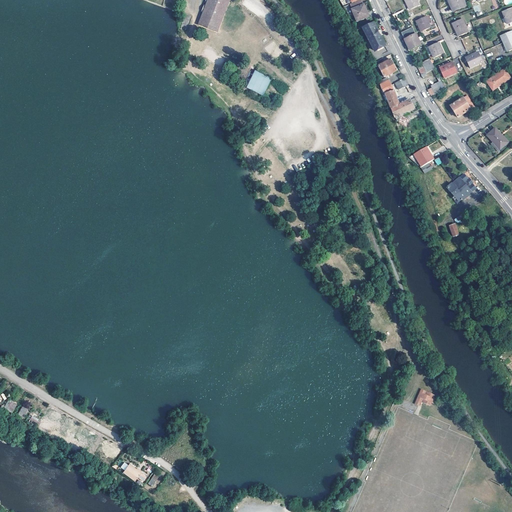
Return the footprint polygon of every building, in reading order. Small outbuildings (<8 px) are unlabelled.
[(230,0),(209,0),(200,25),(218,32),(230,0)] [(369,17),(361,0),(357,0),(351,3),(349,4),(356,21),(369,17)] [(419,4),(416,0),(404,0),(408,9),(419,4)] [(465,6),(462,0),(450,0),(448,1),(453,11),(465,6)] [(473,6),(476,16),(482,14),(479,4),(473,6)] [(511,8),(502,13),(507,24),(511,21),(511,8)] [(430,26),(426,16),(416,21),(420,31),(430,26)] [(468,31),(462,19),(452,23),(458,36),(468,31)] [(373,23),(361,27),(371,51),(383,46),(378,36),(377,35),(376,32),(377,31),(373,23)] [(416,37),(412,27),(401,33),(409,51),(421,45),(416,37)] [(511,49),(511,31),(511,30),(500,35),(507,52),(511,49)] [(444,52),(439,42),(429,47),(434,57),(444,52)] [(483,62),(479,52),(467,58),(471,68),(483,62)] [(432,64),(429,58),(414,65),(420,78),(425,75),(426,74),(425,72),(434,68),(432,64)] [(396,70),(391,59),(378,66),(384,77),(396,70)] [(457,72),(453,62),(440,68),(445,78),(457,72)] [(510,78),(504,69),(486,81),(492,90),(510,78)] [(268,77),(257,71),(255,73),(249,86),(261,92),(268,77)] [(444,89),(438,76),(436,77),(439,81),(430,86),(432,88),(428,90),(431,96),(444,89)] [(403,87),(399,80),(394,82),(398,89),(403,87)] [(383,87),(385,94),(390,109),(391,108),(398,105),(394,91),(390,84),(383,87)] [(474,107),(466,95),(450,106),(457,117),(474,107)] [(400,104),(403,111),(404,112),(414,108),(410,100),(400,104)] [(403,111),(400,104),(398,105),(391,108),(394,116),(403,111)] [(506,143),(494,129),(486,135),(491,142),(497,150),(506,143)] [(497,150),(491,142),(489,144),(495,151),(497,150)] [(433,159),(426,147),(414,154),(421,167),(433,159)] [(444,160),(442,156),(435,160),(438,164),(444,160)] [(337,179),(332,167),(325,170),(331,182),(337,179)] [(477,188),(464,174),(448,188),(457,198),(460,197),(464,200),(477,188)] [(459,235),(455,225),(450,226),(454,236),(459,235)] [(435,393),(423,388),(419,399),(422,400),(430,403),(431,401),(434,402),(436,397),(433,396),(435,393)] [(13,399),(10,398),(7,403),(9,404),(8,406),(10,407),(11,406),(15,408),(17,404),(13,401),(13,399)] [(28,409),(23,406),(19,413),(21,414),(21,415),(24,416),(28,409)] [(49,425),(43,421),(41,426),(44,428),(43,429),(46,430),(49,425)] [(59,430),(53,426),(50,431),(56,435),(59,430)] [(182,439),(186,442),(192,434),(188,431),(182,439)] [(69,436),(65,433),(61,438),(66,441),(69,436)] [(106,451),(102,448),(97,456),(101,458),(106,451)] [(179,452),(174,457),(183,464),(194,452),(189,448),(182,455),(179,452)] [(119,454),(111,449),(109,453),(111,454),(117,457),(119,454)] [(155,473),(152,477),(157,481),(160,477),(155,473)] [(151,478),(150,477),(147,481),(154,486),(157,481),(152,477),(151,478)]
